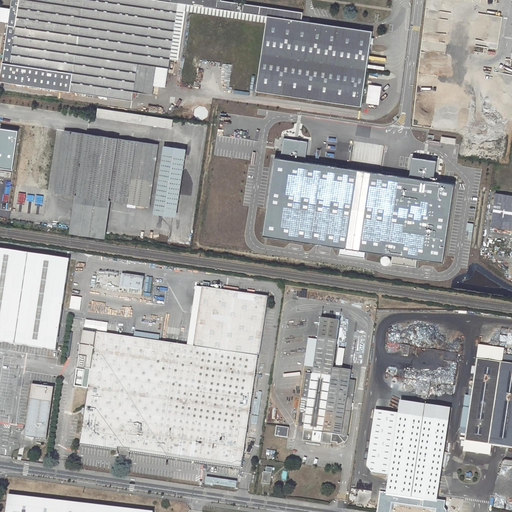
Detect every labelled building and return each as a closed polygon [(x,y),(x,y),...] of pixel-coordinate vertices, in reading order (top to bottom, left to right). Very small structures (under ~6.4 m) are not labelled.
[(237,2),(223,0),(222,0),(11,0),(11,10),(9,23),(0,80),(0,81),(132,101),(134,92),(153,94),(154,85),(157,67),(169,68),(170,59),(176,60),(184,10),(267,22),(256,91),(361,106),(373,31),(302,21),(303,12),(237,2)] [(0,22),(1,22),(9,23),(11,10),(3,9),(0,8),(0,22)] [(154,85),(166,87),(169,68),(157,67),(154,85)] [(379,105),(383,86),(370,84),(367,103),(379,105)] [(98,108),(97,116),(172,127),(173,119),(98,108)] [(17,132),(0,129),(0,168),(11,170),(17,132)] [(67,131),(58,193),(77,195),(110,200),(128,203),(138,141),(67,131)] [(433,140),(433,135),(429,135),(428,143),(439,144),(440,141),(433,140)] [(447,261),(458,184),(436,181),(439,161),(416,157),(413,177),(307,161),(310,141),(285,138),(282,157),(278,157),(267,236),(343,247),(342,254),(367,257),(368,250),(395,254),(394,263),(418,266),(420,259),(447,261)] [(138,141),(128,203),(147,206),(156,144),(138,141)] [(185,150),(163,147),(153,214),(175,218),(185,150)] [(511,195),(496,193),(490,227),(511,230),(511,195)] [(77,195),(71,233),(104,238),(110,200),(77,195)] [(0,329),(11,251),(0,249),(0,329)] [(11,251),(0,329),(0,342),(57,351),(70,259),(11,251)] [(125,287),(144,289),(146,277),(127,274),(125,287)] [(144,295),(151,296),(154,278),(147,277),(144,295)] [(122,336),(97,332),(80,444),(118,450),(119,448),(130,449),(130,451),(242,468),(259,356),(258,356),(259,354),(260,355),(269,297),(209,288),(210,283),(204,282),(203,288),(194,346),(189,346),(146,340),(122,336)] [(203,288),(198,287),(189,346),(194,346),(203,288)] [(348,435),(353,399),(348,398),(349,386),(355,386),(355,380),(350,379),(351,370),(334,367),(341,321),(321,318),(316,346),(310,345),(307,364),(314,365),(312,374),(305,373),(302,398),(309,399),(305,426),(303,426),(303,430),(304,430),(303,440),(321,443),(323,433),(327,434),(327,440),(331,440),(331,442),(337,443),(337,445),(338,445),(341,444),(342,443),(343,442),(344,443),(346,442),(347,440),(348,438),(348,436),(348,435)] [(503,355),(504,349),(479,345),(477,359),(502,362),(503,355)] [(343,365),(346,349),(339,348),(337,364),(343,365)] [(511,356),(503,355),(502,362),(477,359),(471,396),(465,396),(459,433),(461,433),(461,435),(464,436),(465,434),(466,434),(464,441),(465,441),(491,445),(511,448),(511,356)] [(34,384),(26,436),(49,440),(56,387),(34,384)] [(449,420),(450,407),(401,400),(399,413),(449,420)] [(438,495),(449,420),(399,413),(375,410),(367,466),(372,473),(390,475),(386,502),(455,511),(461,511),(463,499),(438,495)] [(289,428),(277,426),(275,436),(288,438),(289,428)] [(331,442),(331,440),(327,440),(327,434),(323,433),(321,443),(331,444),(331,442)] [(490,455),(491,445),(465,441),(464,451),(490,455)] [(118,450),(117,455),(129,457),(130,451),(130,449),(119,448),(118,450)] [(270,485),(272,473),(273,468),(267,467),(266,472),(264,471),(262,483),(270,485)] [(150,511),(9,495),(6,511),(150,511)]
